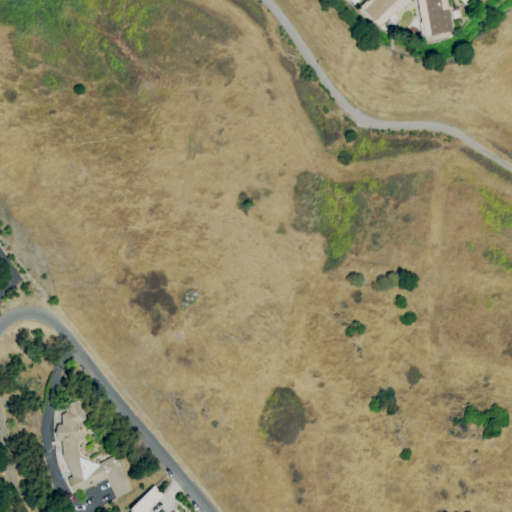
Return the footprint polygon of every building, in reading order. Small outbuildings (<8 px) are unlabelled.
[(382,27),(380,25),(380,26),(360,7),(366,0),(406,0),(389,17),(390,18),(382,27)] [(424,37),(424,35),(422,36),(419,24),(421,23),(416,0),(445,0),(452,32),(424,37)] [(484,0),(477,8),(471,2),(467,7),(459,0),(484,0)] [(116,499),(106,479),(75,495),(67,479),(71,476),(61,456),(60,441),(57,441),(54,433),(56,425),(61,424),(60,415),(65,412),(63,408),(70,403),(77,401),(86,420),(76,425),(77,452),(80,458),(97,464),(116,455),(133,491),(116,499)] [(146,511),(131,511),(129,509),(153,486),(162,495),(147,510),(146,511)]
